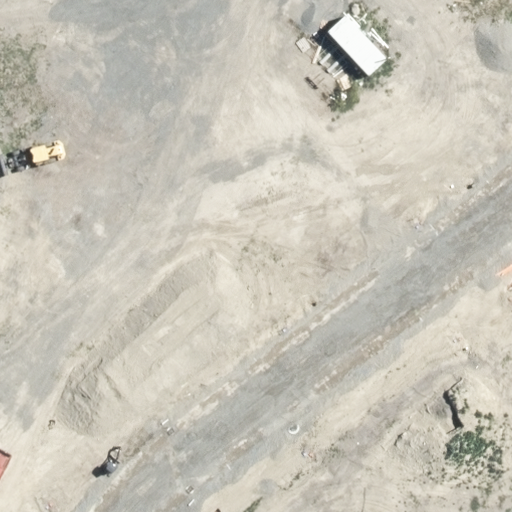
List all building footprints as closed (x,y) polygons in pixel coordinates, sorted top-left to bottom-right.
[(130,4),(126,0),(1,0),(54,65),(130,4)] [(118,119),(142,152),(151,146),(169,171),(216,136),(173,79),(118,119)] [(413,189),(379,138),(338,166),(372,217),(413,189)] [(94,199),(89,203),(46,140),(0,171),(0,208),(47,278),(111,234),(116,231),(94,199)] [(504,228),(485,203),(438,240),(457,264),(504,228)] [(211,323),(181,281),(148,305),(178,347),(211,323)] [(456,366),(401,288),(352,322),(406,400),(456,366)] [(511,446),(511,383),(481,410),(511,446)]
